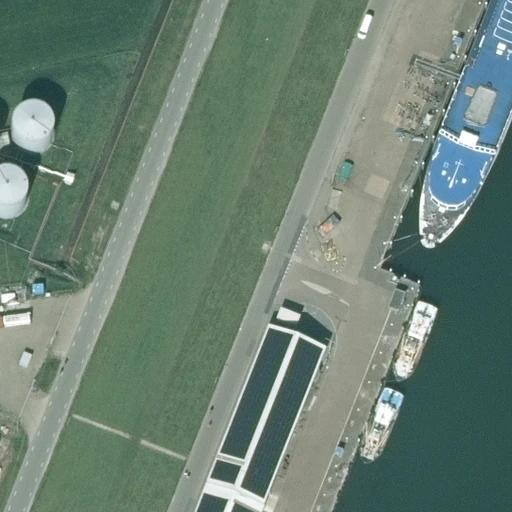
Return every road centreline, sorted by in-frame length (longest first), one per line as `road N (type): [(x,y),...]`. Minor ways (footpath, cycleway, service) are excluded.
road 1 (unclassified): [(181,511),(384,0)]
road 2 (tertiary): [(15,511),(216,0)]
